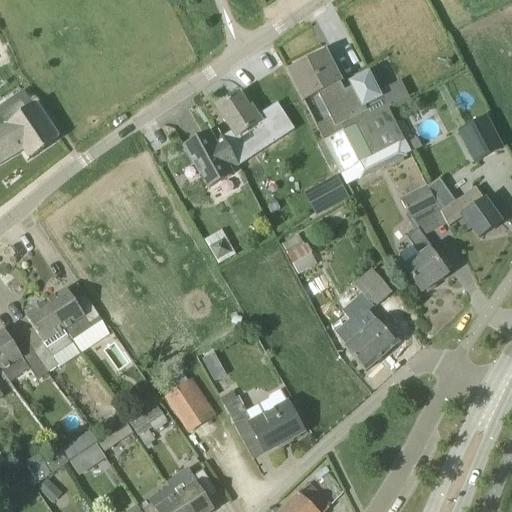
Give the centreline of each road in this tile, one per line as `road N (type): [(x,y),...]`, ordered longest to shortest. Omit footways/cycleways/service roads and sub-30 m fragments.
road 1 (residential): [(0,226),(320,0)]
road 2 (residential): [(259,511),(406,372),(431,362),(453,372)]
road 3 (residential): [(453,372),(375,511)]
road 4 (secondary): [(444,511),(499,390)]
